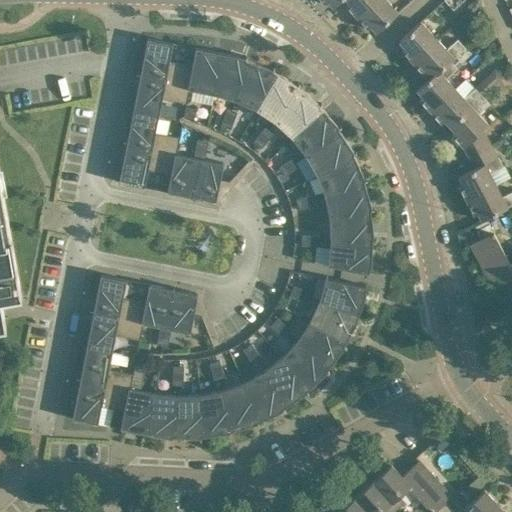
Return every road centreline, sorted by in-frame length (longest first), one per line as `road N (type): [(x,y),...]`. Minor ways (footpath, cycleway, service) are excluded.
road 1 (residential): [(91,190),(247,220),(254,231),(250,254),(235,283),(224,284),(76,256)]
road 2 (tertiary): [(455,376),(413,174),(399,139),(347,78)]
road 3 (residential): [(42,474),(36,453),(76,256)]
road 4 (residential): [(262,485),(455,376)]
road 5 (residential): [(42,474),(262,485)]
road 6 (tertiary): [(347,78),(295,30),(214,0)]
road 7 (residential): [(91,190),(114,66)]
